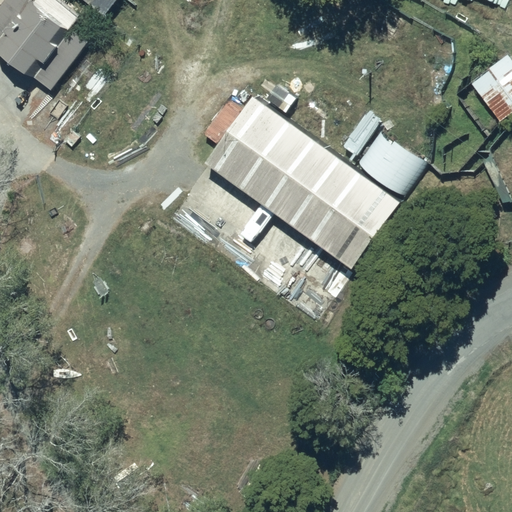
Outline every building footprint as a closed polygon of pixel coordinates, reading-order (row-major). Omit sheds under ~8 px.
[(1,0),(0,2),(0,55),(51,99),(95,48),(74,30),(84,18),(63,0),(48,0),(42,7),(34,0),(1,0)] [(84,0),(108,20),(124,0),(84,0)] [(511,65),(508,61),(472,88),(501,128),(511,119),(511,65)] [(406,204),(257,100),(192,194),(241,228),(224,253),(324,323),(406,204)] [(384,132),(361,165),(405,196),(428,163),(384,132)]
